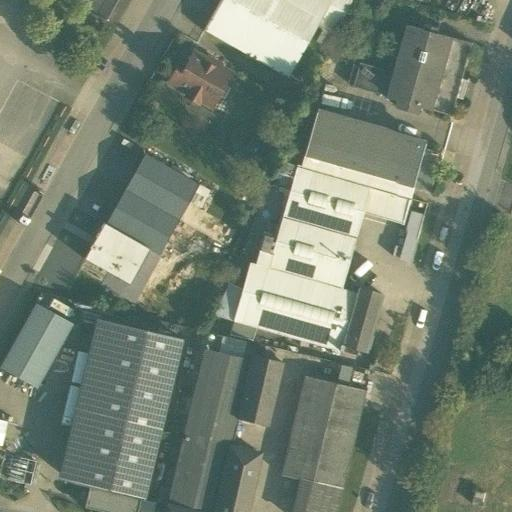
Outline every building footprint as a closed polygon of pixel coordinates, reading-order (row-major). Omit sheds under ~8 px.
[(328,4),(322,1),(320,0),(220,0),(210,19),(294,65),(316,27),(318,22),(328,4)] [(328,4),(345,14),(350,0),(322,0),(322,1),(328,4)] [(345,14),(328,4),(318,22),(336,32),(345,14)] [(294,65),(210,19),(203,31),(287,78),(294,65)] [(333,37),(336,32),(318,22),(316,27),(333,37)] [(422,107),(452,116),(473,44),(437,34),(439,29),(427,25),(425,31),(409,26),(394,79),(389,97),(388,98),(400,101),(398,108),(420,114),(422,107)] [(199,100),(211,107),(228,75),(217,69),(218,68),(214,64),(210,62),(205,60),(204,62),(192,55),(185,67),(181,65),(176,66),(175,69),(175,70),(168,83),(188,93),(185,97),(197,104),(199,100)] [(352,87),(377,95),(377,94),(382,75),(384,71),(359,64),(358,66),(353,85),(352,87)] [(347,83),(353,85),(358,66),(352,65),(347,83)] [(377,94),(389,97),(394,79),(382,75),(377,94)] [(314,113),(302,156),(414,189),(430,193),(441,156),(424,151),(426,146),(314,113)] [(142,156),(122,191),(175,220),(185,202),(196,208),(206,192),(142,156)] [(411,199),(414,189),(302,156),(299,167),(368,187),(411,199)] [(274,189),(288,192),(295,167),(282,163),(274,189)] [(271,254),(267,268),(340,289),(361,213),(368,187),(299,167),(296,166),(295,167),(288,192),(275,238),(271,254)] [(361,213),(404,226),(411,199),(368,187),(361,213)] [(156,255),(175,220),(122,191),(103,225),(146,249),(156,255)] [(399,259),(409,262),(422,215),(413,212),(399,259)] [(81,260),(126,285),(146,249),(103,225),(101,224),(81,260)] [(258,251),(271,254),(275,238),(263,234),(258,251)] [(258,251),(254,265),(267,268),(271,254),(258,251)] [(249,263),(241,289),(232,321),(255,327),(341,352),(342,346),(357,294),(356,294),(340,289),(267,268),(254,265),(249,263)] [(213,315),(232,321),(241,289),(227,283),(213,315)] [(342,346),(365,353),(366,348),(367,348),(370,336),(369,336),(381,294),(358,288),(356,294),(357,294),(342,346)] [(34,303),(0,364),(0,368),(35,388),(71,324),(34,303)] [(56,479),(71,483),(109,322),(95,318),(56,479)] [(251,340),(255,327),(232,321),(228,335),(251,340)] [(71,483),(88,487),(139,499),(142,500),(181,339),(109,322),(71,483)] [(167,504),(166,506),(189,511),(215,511),(231,447),(237,419),(251,361),(250,361),(250,360),(204,349),(170,489),(167,504)] [(237,419),(267,426),(282,363),(251,355),(250,360),(250,361),(251,361),(237,419)] [(281,476),(304,481),(341,490),(364,391),(305,377),(281,476)] [(215,511),(245,511),(259,454),(231,447),(215,511)] [(335,511),(341,490),(304,481),(296,511),(335,511)] [(136,511),(139,499),(88,487),(83,508),(101,511),(136,511)] [(157,502),(167,504),(170,489),(160,487),(157,502)] [(472,505),(482,508),(485,494),(475,491),(472,505)] [(152,511),(155,503),(142,500),(139,499),(136,511),(152,511)]
